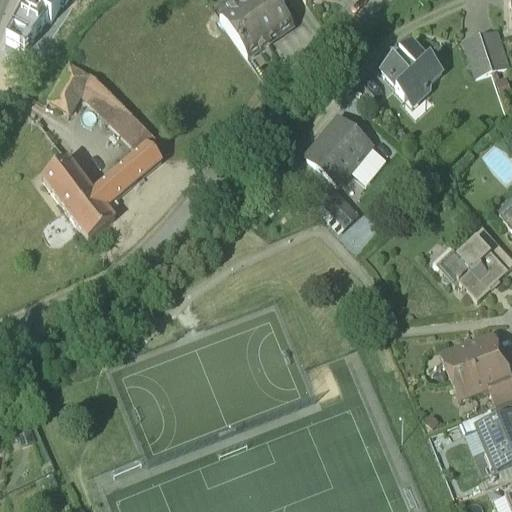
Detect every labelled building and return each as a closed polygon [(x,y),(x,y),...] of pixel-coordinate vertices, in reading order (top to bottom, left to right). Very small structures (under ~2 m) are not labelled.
[(27,0),(22,9),(38,17),(44,6),(51,10),(56,0),(27,0)] [(243,0),(218,18),(247,58),(258,49),(259,51),(269,44),(268,42),(292,25),(273,0),(243,0)] [(492,35),(478,40),(490,75),(504,71),(492,35)] [(478,40),(462,45),(475,81),(490,75),(478,40)] [(409,46),(397,57),(398,59),(392,65),(390,63),(378,75),(395,92),(394,94),(402,102),(410,94),(415,99),(419,95),(427,95),(427,87),(440,75),(427,62),(423,65),(418,59),(420,57),(409,46)] [(89,83),(68,70),(46,107),(67,120),(80,99),(89,83)] [(154,145),(89,83),(80,99),(138,156),(145,149),(148,152),(154,145)] [(337,126),(305,165),(338,192),(370,152),(337,126)] [(90,197),(66,218),(86,245),(112,223),(104,212),(160,164),(148,152),(145,149),(138,156),(90,197)] [(90,197),(65,164),(41,184),(66,218),(90,197)] [(354,222),(333,198),(321,209),(343,232),(354,222)] [(511,218),(501,229),(511,241),(511,218)] [(475,247),(457,264),(456,263),(439,278),(454,294),(458,290),(476,310),(489,298),(488,296),(506,280),(505,278),(484,257),(475,247)] [(511,271),(511,267),(494,248),(484,257),(505,278),(511,271)] [(496,360),(490,345),(441,365),(450,387),(460,383),(468,404),(486,397),(510,387),(509,385),(507,386),(501,373),(503,370),(499,360),(496,360)] [(511,406),(511,390),(510,387),(486,397),(493,414),(511,407),(511,406)] [(493,414),(490,416),(495,427),(511,419),(511,409),(511,407),(493,414)] [(511,419),(495,427),(493,428),(494,430),(476,437),(487,463),(492,461),(499,477),(511,471),(511,419)] [(511,511),(511,499),(503,503),(506,511),(511,511)]
